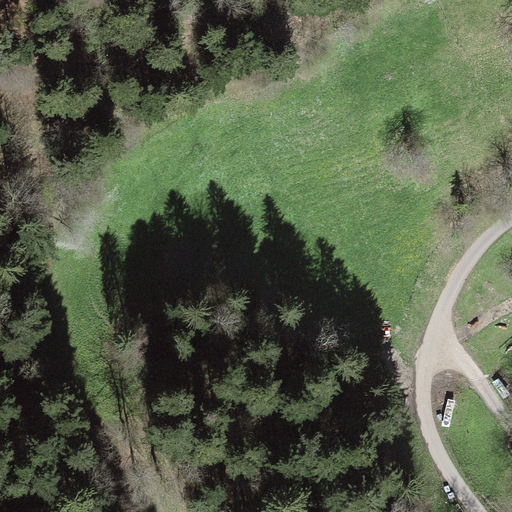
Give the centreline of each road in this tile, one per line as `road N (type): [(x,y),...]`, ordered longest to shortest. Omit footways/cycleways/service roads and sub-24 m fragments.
road 1 (unclassified): [(511,217),(456,280),(425,367),(436,446),(478,511)]
road 2 (track): [(511,423),(437,317)]
